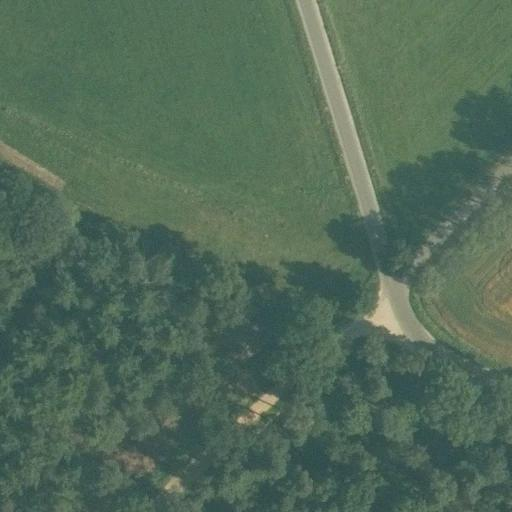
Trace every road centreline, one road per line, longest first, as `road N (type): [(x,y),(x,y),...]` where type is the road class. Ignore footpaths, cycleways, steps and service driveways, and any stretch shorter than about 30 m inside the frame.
road 1 (unclassified): [(391,282),(304,0)]
road 2 (track): [(329,346),(152,511)]
road 3 (unclassified): [(391,282),(511,160)]
road 4 (unclassified): [(511,386),(423,347),(391,282)]
